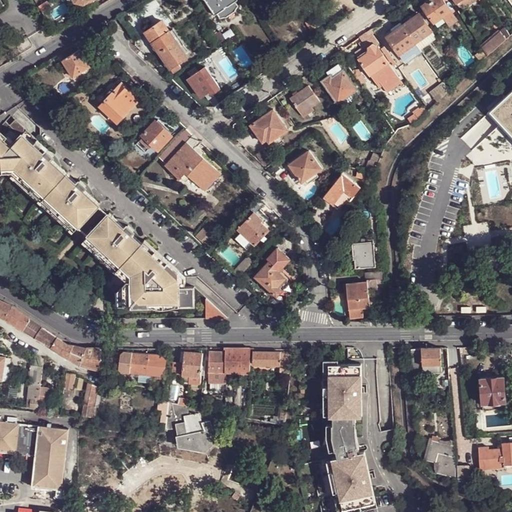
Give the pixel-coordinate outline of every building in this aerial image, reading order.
[(205,0),(216,15),(218,13),(236,1),(237,0),(205,0)] [(444,0),(428,0),(423,4),(434,21),(442,15),(449,26),(458,20),(451,10),(444,0)] [(461,0),(458,2),(462,9),(476,0),(461,0)] [(236,1),(218,13),(221,17),(226,16),(236,10),(239,5),(236,1)] [(413,17),(404,24),(416,41),(422,37),(432,30),(420,13),(413,17)] [(411,15),(401,21),(404,24),(413,17),(411,15)] [(316,17),(312,20),(316,26),(320,23),(316,17)] [(162,20),(146,31),(171,67),(172,67),(179,62),(187,56),(180,46),(170,30),(162,20)] [(401,21),(392,28),(394,31),(404,24),(401,21)] [(394,31),(387,35),(399,53),(416,41),(404,24),(394,31)] [(505,27),(499,32),(506,38),(510,34),(505,27)] [(216,37),(212,31),(208,34),(212,40),(216,37)] [(499,31),(482,47),(483,48),(488,55),(506,38),(499,32),(499,31)] [(422,37),(416,41),(420,47),(422,50),(428,46),(424,41),(422,37)] [(416,41),(399,53),(404,59),(420,47),(416,41)] [(280,43),(276,46),(280,52),(285,49),(280,43)] [(376,43),(368,49),(369,51),(359,58),(370,74),(389,61),(376,43)] [(383,48),(395,65),(397,64),(385,46),(383,48)] [(488,55),(483,48),(475,54),(481,61),(488,55)] [(70,71),(73,77),(90,66),(86,59),(81,51),(79,49),(62,60),(63,60),(65,64),(70,71)] [(358,56),(359,58),(369,51),(368,49),(358,56)] [(81,51),(86,59),(91,56),(89,53),(87,54),(83,50),(81,51)] [(389,61),(370,74),(376,82),(379,80),(382,84),(386,88),(401,78),(389,61)] [(181,66),(179,62),(172,67),(175,71),(181,66)] [(340,63),(330,70),(330,71),(331,73),(333,75),(344,68),(340,63)] [(65,64),(59,68),(64,75),(70,71),(65,64)] [(189,77),(202,94),(210,89),(212,92),(221,86),(220,85),(206,66),(189,77)] [(338,102),(358,88),(344,68),(333,75),(331,73),(325,77),(323,80),(338,102)] [(403,81),(401,78),(386,88),(388,91),(403,81)] [(449,90),(458,82),(455,78),(447,86),(449,90)] [(123,83),(103,104),(119,119),(137,100),(127,90),(129,89),(123,83)] [(321,100),(309,85),(291,98),(304,117),(315,109),(313,106),(321,100)] [(447,86),(437,94),(440,98),(449,90),(447,86)] [(511,94),(490,114),(511,137),(511,94)] [(428,109),(425,105),(420,108),(419,107),(413,111),(419,119),(428,109)] [(275,108),(252,123),(258,133),(262,130),(268,138),(270,141),(280,134),(288,128),(275,108)] [(0,164),(11,164),(78,226),(100,203),(89,193),(90,191),(85,187),(86,185),(80,180),(78,182),(51,158),(54,154),(48,149),(45,152),(40,147),(43,144),(37,139),(34,142),(23,132),(24,127),(15,119),(9,124),(5,121),(0,125),(0,164)] [(156,120),(143,134),(159,149),(172,135),(156,120)] [(34,142),(37,139),(26,129),(23,132),(34,142)] [(391,138),(395,133),(391,129),(387,134),(391,138)] [(264,141),(268,138),(262,130),(258,133),(264,141)] [(198,146),(202,142),(194,134),(188,141),(196,148),(198,146)] [(284,140),(280,134),(270,141),(271,143),(273,145),(274,147),(284,140)] [(206,189),(221,172),(201,154),(196,148),(188,141),(166,164),(181,177),(182,176),(186,172),(191,176),(206,189)] [(310,149),(290,163),(291,166),(302,181),(306,179),(316,171),(322,167),(310,149)] [(377,164),(381,155),(375,153),(371,161),(377,164)] [(0,164),(0,170),(9,171),(74,230),(78,226),(11,164),(0,164)] [(316,171),(306,179),(309,183),(319,176),(316,171)] [(187,180),(191,176),(186,172),(182,176),(187,180)] [(323,196),(332,204),(345,189),(353,197),(361,187),(355,182),(350,178),(343,172),(323,196)] [(332,204),(340,210),(349,200),(350,201),(353,197),(345,189),(332,204)] [(109,212),(88,235),(131,275),(132,279),(127,280),(124,284),(124,305),(149,305),(149,301),(181,300),(181,304),(195,304),(195,287),(186,287),(180,287),(180,270),(145,239),(142,242),(131,232),(134,229),(128,223),(125,227),(109,212)] [(254,212),(239,228),(256,244),(270,230),(261,222),(263,220),(254,212)] [(131,275),(88,235),(84,240),(127,280),(132,279),(131,275)] [(376,265),(374,240),(353,242),(355,259),(356,259),(357,267),(376,265)] [(293,256),(283,247),(280,244),(268,257),(271,259),(256,276),(278,297),(284,290),(279,286),(287,277),(278,269),(280,267),(282,268),(293,256)] [(224,254),(220,258),(230,267),(232,264),(227,259),(228,258),(224,254)] [(377,271),(365,272),(366,282),(369,282),(370,289),(384,287),(382,270),(377,271)] [(287,277),(279,286),(284,290),(293,280),(289,276),(287,277)] [(369,282),(366,282),(348,284),(350,299),(351,318),(365,317),(364,308),(371,307),(370,289),(369,282)] [(232,298),(206,298),(206,318),(232,318),(232,298)] [(10,307),(0,300),(0,314),(4,316),(10,307)] [(29,318),(10,307),(4,316),(23,328),(29,318)] [(43,327),(29,318),(23,328),(37,337),(43,327)] [(57,337),(43,327),(37,337),(52,345),(57,337)] [(70,357),(76,345),(68,344),(57,337),(52,345),(70,357)] [(87,346),(76,345),(70,357),(80,364),(87,346)] [(103,347),(87,346),(80,364),(99,369),(103,347)] [(440,347),(422,348),(424,365),(442,364),(440,347)] [(235,373),(250,374),(250,349),(251,349),(251,348),(234,348),(226,348),(226,352),(226,372),(235,373)] [(412,348),(413,366),(420,365),(424,365),(422,348),(412,348)] [(146,374),(149,352),(147,352),(132,351),(132,350),(124,349),(124,350),(121,353),(119,367),(122,371),(146,374)] [(203,353),(185,351),(183,361),(173,361),(172,372),(182,373),(201,375),(204,375),(205,365),(202,365),(203,353)] [(226,352),(210,351),(209,371),(226,372),(226,352)] [(167,354),(149,352),(146,374),(164,376),(167,354)] [(281,352),(253,352),(253,364),(281,364),(281,352)] [(293,353),(281,352),(281,364),(280,373),(291,374),(293,353)] [(323,362),(324,375),(329,375),(329,362),(338,362),(338,357),(323,357),(323,362)] [(330,416),(333,415),(334,422),(333,435),(336,449),(339,456),(333,457),(334,458),(341,491),(343,498),(345,509),(377,502),(373,486),(369,487),(368,480),(372,479),(365,450),(361,451),(356,438),(356,428),(356,414),(362,414),(362,398),(360,398),(359,391),(362,391),(361,361),(338,362),(329,362),(329,375),(329,384),(330,412),(330,416)] [(43,364),(36,363),(33,403),(36,403),(39,403),(43,364)] [(443,371),(442,364),(424,365),(424,372),(443,371)] [(70,370),(67,386),(75,388),(78,375),(70,370)] [(201,375),(182,373),(182,382),(189,383),(189,384),(200,385),(201,375)] [(480,375),(482,400),(506,398),(504,373),(501,373),(484,375),(480,375)] [(146,374),(146,381),(163,383),(164,376),(146,374)] [(97,386),(88,381),(83,410),(90,412),(92,402),(94,401),(97,386)] [(52,388),(43,386),(41,399),(50,400),(52,388)] [(182,404),(173,402),(176,417),(184,416),(182,404)] [(201,413),(198,407),(182,404),(184,416),(201,413)] [(201,407),(198,407),(201,413),(208,412),(211,423),(225,423),(225,420),(234,420),(236,415),(201,407)] [(208,412),(201,413),(204,423),(211,423),(208,412)] [(201,413),(184,416),(185,422),(188,432),(206,428),(204,423),(201,413)] [(280,417),(280,416),(275,415),(274,419),(273,422),(286,424),(286,418),(280,417)] [(184,416),(176,417),(176,424),(185,422),(184,416)] [(0,450),(37,454),(40,424),(0,419),(0,450)] [(177,427),(179,436),(188,434),(188,432),(185,422),(176,424),(177,427)] [(333,435),(334,422),(327,422),(328,436),(331,450),(336,449),(333,435)] [(211,423),(204,423),(206,428),(209,437),(205,441),(202,443),(189,441),(188,434),(179,436),(178,436),(180,445),(205,450),(215,441),(211,423)] [(70,427),(40,424),(37,454),(36,459),(33,487),(64,490),(70,427)] [(206,428),(188,432),(188,434),(189,441),(202,443),(205,441),(209,437),(206,428)] [(511,441),(504,442),(505,448),(490,449),(490,446),(480,446),(481,468),(508,466),(507,464),(511,463),(511,441)] [(454,456),(439,453),(436,463),(440,463),(439,472),(445,476),(456,477),(454,456)] [(334,458),(328,460),(336,492),(341,491),(334,458)] [(458,480),(468,482),(479,486),(481,481),(469,478),(471,463),(457,462),(458,480)] [(102,463),(91,463),(91,479),(102,479),(102,463)] [(343,498),(337,499),(340,511),(356,511),(363,511),(362,505),(345,509),(343,498)] [(434,511),(437,503),(431,502),(428,511),(429,511),(434,511)]
